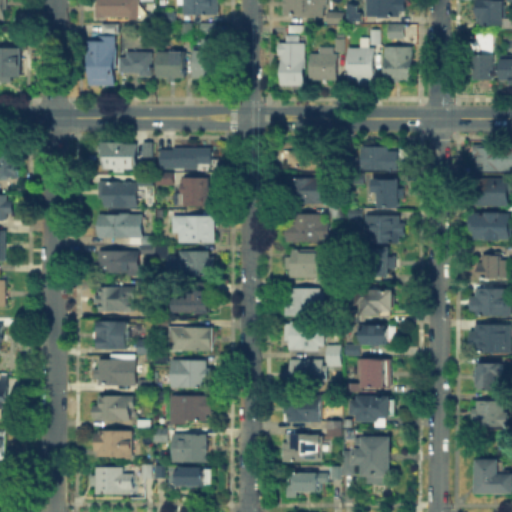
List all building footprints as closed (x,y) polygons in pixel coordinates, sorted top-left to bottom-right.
[(95,16),(95,0),(138,0),(138,16),(95,16)] [(219,0),(219,16),(187,16),(187,5),(180,5),(180,0),(219,0)] [(283,0),(324,0),(324,17),(283,13),(283,0)] [(406,0),(406,12),(400,12),(400,18),(368,18),(368,0),(406,0)] [(478,25),(478,3),(503,3),(503,25),(478,25)] [(157,19),(157,9),(175,9),(175,20),(157,19)] [(328,22),(328,13),(343,13),(343,22),(328,22)] [(348,22),(348,13),(361,14),(361,22),(348,22)] [(105,33),(105,24),(118,24),(118,33),(105,33)] [(177,38),(177,25),(192,25),(191,38),(177,38)] [(217,26),(217,36),(202,36),(202,26),(217,26)] [(391,26),(406,26),(406,40),(391,40),(391,26)] [(496,81),(466,81),(466,45),(479,45),(479,34),(496,34),(496,81)] [(300,37),(299,46),(306,46),(305,86),(282,85),(282,46),(289,46),(289,37),(300,37)] [(88,84),(89,41),(118,41),(118,84),(88,84)] [(216,42),(216,51),(222,51),(222,76),(218,76),(218,83),(203,83),(203,76),(197,76),(197,51),(203,51),(203,42),(216,42)] [(18,75),(10,75),(10,81),(0,81),(0,46),(3,46),(3,43),(13,43),(13,46),(18,46),(18,75)] [(333,47),(333,53),(340,53),(340,82),(314,82),(314,53),(321,53),(321,47),(333,47)] [(385,49),(417,49),(417,86),(384,86),(385,49)] [(369,79),(369,87),(357,87),(357,79),(350,79),(350,51),(376,51),(376,79),(369,79)] [(152,72),(152,78),(142,78),(143,72),(122,71),(122,60),(128,60),(128,52),(152,53),(152,72)] [(160,53),(187,53),(187,81),(160,80),(160,53)] [(499,80),(511,80),(511,54),(499,54),(499,80)] [(101,168),(101,144),(137,144),(136,168),(101,168)] [(198,166),(166,166),(166,144),(213,145),(213,159),(198,159),(198,166)] [(294,171),(294,145),(327,145),(327,171),(294,171)] [(0,150),(7,150),(7,146),(14,146),(14,150),(17,150),(17,153),(21,153),(21,162),(17,162),(17,175),(6,175),(6,177),(0,177),(0,150)] [(391,148),(391,154),(399,154),(399,171),(365,171),(365,148),(391,148)] [(511,173),(478,173),(478,148),(511,148),(511,173)] [(157,183),(157,171),(174,171),(174,183),(157,183)] [(140,184),(140,175),(153,175),(153,184),(140,184)] [(213,180),(213,207),(183,207),(183,180),(213,180)] [(402,193),(402,207),(381,207),(381,193),(375,193),(375,180),(402,180),(402,193)] [(306,185),(306,181),(324,181),(324,205),(291,204),(291,185),(306,185)] [(482,205),(482,182),(510,182),(510,205),(482,205)] [(102,206),(102,183),(138,183),(138,207),(102,206)] [(0,192),(6,192),(6,198),(11,198),(11,211),(5,211),(5,218),(0,218),(0,192)] [(329,217),(329,203),(339,203),(339,217),(329,217)] [(352,219),(352,207),(361,207),(361,219),(352,219)] [(100,234),(100,213),(140,213),(140,234),(100,234)] [(322,215),(322,225),(329,225),(329,237),(322,237),(322,241),(289,241),(289,214),(322,215)] [(469,214),(511,214),(511,240),(479,240),(479,237),(469,237),(469,214)] [(174,227),(174,217),(218,218),(218,244),(177,244),(178,228),(174,227)] [(366,218),(402,218),(402,224),(406,224),(406,244),(366,244),(366,218)] [(210,254),(210,260),(216,260),(216,269),(210,269),(210,275),(171,275),(172,254),(180,254),(180,250),(210,250),(210,254)] [(379,275),(379,250),(391,250),(391,275),(379,275)] [(288,257),(292,257),(292,251),(325,251),(324,279),(288,278),(288,257)] [(100,273),(100,252),(138,252),(138,274),(100,273)] [(478,279),(478,256),(509,256),(509,279),(478,279)] [(175,310),(175,288),(213,288),(213,310),(175,310)] [(135,289),(135,312),(99,312),(99,289),(135,289)] [(324,289),(324,317),(288,317),(288,289),(324,289)] [(359,314),(360,290),(396,290),(395,314),(359,314)] [(511,316),(474,316),(474,290),(511,290),(511,316)] [(130,324),(130,348),(100,348),(100,324),(130,324)] [(326,348),(326,351),(288,351),(288,326),(316,326),(316,330),(326,330),(326,348)] [(365,346),(365,326),(391,327),(391,347),(365,346)] [(478,327),(511,327),(511,354),(478,354),(478,327)] [(215,329),(215,352),(172,352),(172,329),(215,329)] [(155,341),(155,356),(142,356),(142,341),(155,341)] [(349,355),(349,347),(360,347),(360,355),(349,355)] [(326,363),(326,348),(342,348),(342,363),(326,363)] [(100,385),(101,359),(138,359),(138,385),(100,385)] [(213,361),(213,390),(174,389),(174,361),(213,361)] [(287,391),(287,362),(325,362),(325,391),(287,391)] [(362,387),(362,362),(391,362),(390,387),(362,387)] [(478,366),(499,366),(499,391),(478,391),(478,366)] [(160,400),(160,391),(171,391),(171,400),(160,400)] [(98,397),(136,397),(136,410),(133,410),(133,421),(98,421),(98,397)] [(322,397),(322,424),(286,424),(286,397),(322,397)] [(355,418),(355,398),(392,398),(392,418),(355,418)] [(171,422),(171,400),(207,400),(207,422),(171,422)] [(502,403),(502,414),(507,414),(507,427),(475,427),(475,402),(502,403)] [(329,435),(329,425),(339,425),(339,435),(329,435)] [(158,440),(158,431),(169,431),(169,440),(158,440)] [(99,432),(135,432),(135,458),(98,458),(99,432)] [(174,464),(175,433),(208,434),(208,464),(174,464)] [(285,461),(285,436),(322,437),(322,461),(285,461)] [(362,479),(362,439),(393,439),(393,479),(362,479)] [(344,475),(344,454),(356,454),(355,475),(344,475)] [(142,477),(142,461),(153,462),(153,477),(142,477)] [(500,461),(499,474),(511,474),(511,494),(478,494),(478,461),(500,461)] [(179,487),(179,469),(207,469),(207,487),(179,487)] [(124,471),(124,476),(134,476),(134,495),(124,495),(99,495),(100,471),(124,471)] [(287,482),(296,482),(296,473),(321,474),(320,494),(300,494),(300,501),(287,501),(287,482)]
